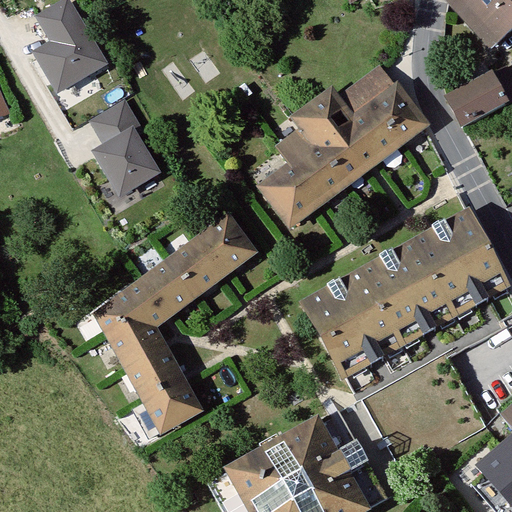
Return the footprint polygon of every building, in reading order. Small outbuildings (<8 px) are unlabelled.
[(33,52),(57,95),(109,65),(70,0),(63,0),(36,16),(51,42),(33,52)] [(511,0),(450,0),(449,1),(451,3),(454,0),(458,0),(496,42),(490,46),(493,49),(511,32),(511,0)] [(462,130),(511,101),(511,84),(505,72),(448,103),(462,130)] [(381,73),(339,104),(354,125),(398,91),(381,73)] [(304,133),(280,151),(294,169),(263,192),(291,228),(424,128),(398,91),(354,125),(339,104),(333,96),(296,122),(304,133)] [(102,144),(92,150),(119,198),(161,174),(139,135),(144,132),(126,100),(89,120),(102,144)] [(507,288),(469,216),(304,309),(343,379),(507,288)] [(101,318),(148,405),(135,412),(150,440),(198,414),(152,330),(252,254),(229,223),(101,318)] [(339,412),(317,425),(366,511),(388,500),(339,412)] [(317,425),(217,483),(229,505),(243,497),(252,511),(365,511),(366,511),(317,425)] [(511,444),(480,472),(511,506),(511,444)] [(209,486),(222,509),(223,511),(252,511),(243,497),(229,505),(217,483),(209,486)]
